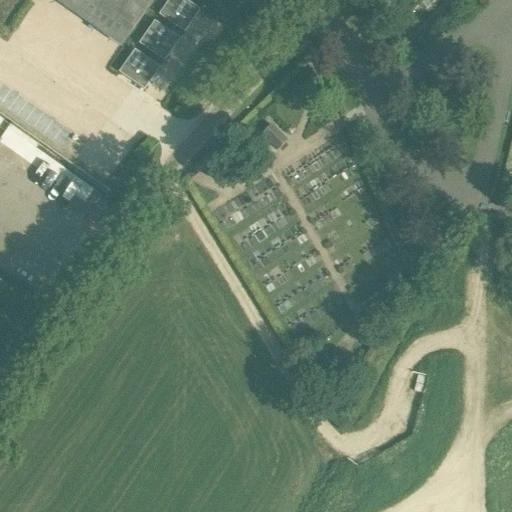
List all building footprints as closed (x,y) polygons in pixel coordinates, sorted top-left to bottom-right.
[(58,0),(122,44),(151,0),(58,0)] [(185,0),(169,0),(159,15),(185,32),(200,10),(185,0)] [(155,21),(139,44),(164,61),(180,39),(155,21)] [(135,50),(119,72),(144,90),(160,68),(135,50)] [(279,149),(289,138),(273,123),(263,134),(279,149)]
